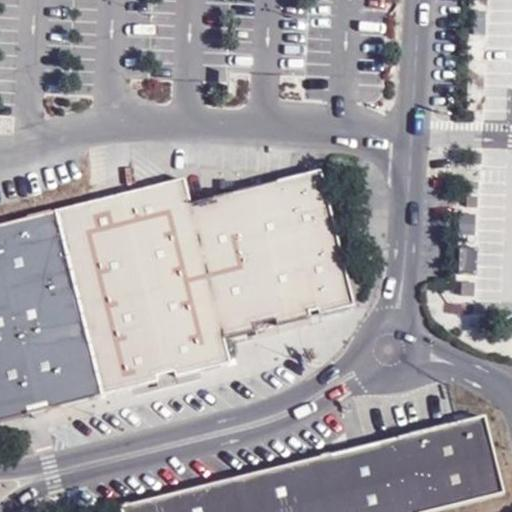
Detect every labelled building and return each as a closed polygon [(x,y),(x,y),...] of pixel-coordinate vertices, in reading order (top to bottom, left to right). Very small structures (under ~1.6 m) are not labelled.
[(207,267),(338,233),(322,172),(192,205),(207,267)] [(79,299),(207,267),(192,205),(186,179),(58,212),(79,299)] [(0,319),(79,299),(58,212),(0,226),(0,319)] [(356,304),(338,233),(207,267),(224,337),(252,329),(251,325),(276,319),(277,323),(308,316),(307,311),(320,308),(321,312),(356,304)] [(224,337),(207,267),(79,299),(101,395),(156,381),(155,375),(176,370),(177,376),(230,362),(224,337)] [(101,395),(79,299),(0,319),(0,420),(27,414),(25,408),(46,403),(47,408),(101,395)] [(251,325),(252,329),(277,323),(276,319),(251,325)] [(155,375),(156,381),(177,376),(176,370),(155,375)] [(25,408),(27,414),(47,408),(46,403),(25,408)] [(482,416),(363,447),(379,511),(422,511),(501,492),(482,416)] [(379,511),(363,447),(328,456),(242,478),(199,489),(120,509),(120,511),(379,511)]
